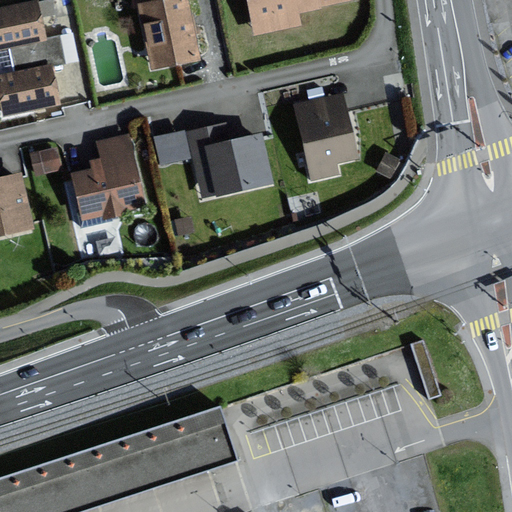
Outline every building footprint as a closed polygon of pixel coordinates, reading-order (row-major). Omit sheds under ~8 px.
[(199,60),(185,0),(133,0),(135,5),(140,4),(155,69),(199,60)] [(355,0),(244,0),(252,37),(301,27),(298,13),(356,2),(355,0)] [(38,4),(0,11),(0,49),(45,41),(38,4)] [(51,67),(0,76),(0,103),(2,116),(58,105),(51,67)] [(292,105),(310,180),(338,175),(336,166),(357,162),(359,150),(339,93),(292,105)] [(227,123),(157,138),(163,164),(196,157),(204,197),(273,182),(263,133),(231,140),(227,123)] [(96,171),(79,175),(88,214),(145,201),(130,134),(102,141),(105,157),(93,159),(96,171)] [(33,147),(36,168),(62,165),(60,144),(33,147)] [(398,161),(387,155),(379,170),(389,176),(398,161)] [(20,173),(0,178),(0,234),(33,226),(20,173)] [(424,340),(412,343),(430,398),(441,394),(424,340)] [(0,477),(0,511),(52,511),(235,452),(220,405),(0,477)]
